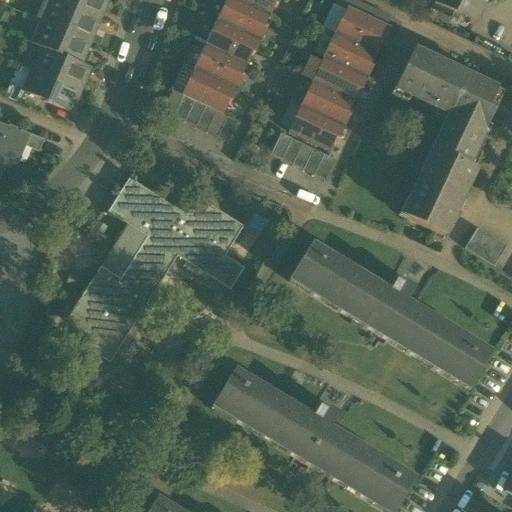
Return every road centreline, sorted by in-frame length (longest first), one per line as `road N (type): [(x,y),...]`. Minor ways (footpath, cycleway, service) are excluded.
road 1 (residential): [(3,222),(74,175),(98,139),(150,0)]
road 2 (residential): [(0,339),(19,292),(3,222)]
road 3 (residential): [(449,511),(511,406)]
